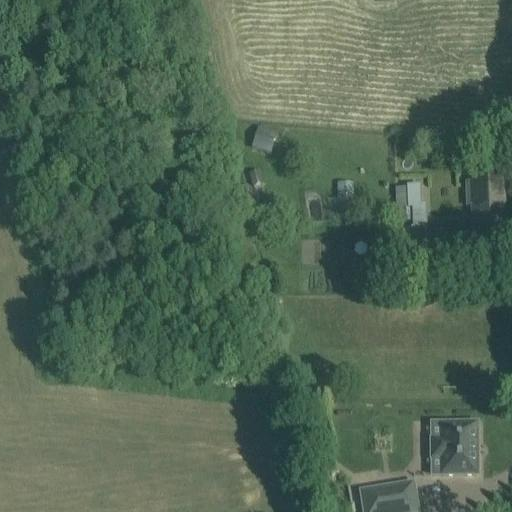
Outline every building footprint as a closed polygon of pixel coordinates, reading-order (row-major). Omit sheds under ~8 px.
[(271,157),(279,136),(259,129),(251,150),(271,157)] [(253,190),(263,187),(260,175),(250,178),(253,190)] [(503,185),(467,186),(468,208),(473,208),(474,239),(505,238),(503,185)] [(425,214),(412,214),(413,234),(425,234),(425,214)] [(403,240),(389,241),(390,270),(404,270),(404,272),(464,270),(463,238),(403,240)] [(477,477),(476,427),(433,428),(433,429),(432,429),(432,461),(441,461),(442,478),(477,477)] [(417,511),(413,486),(360,494),(363,511),(417,511)]
